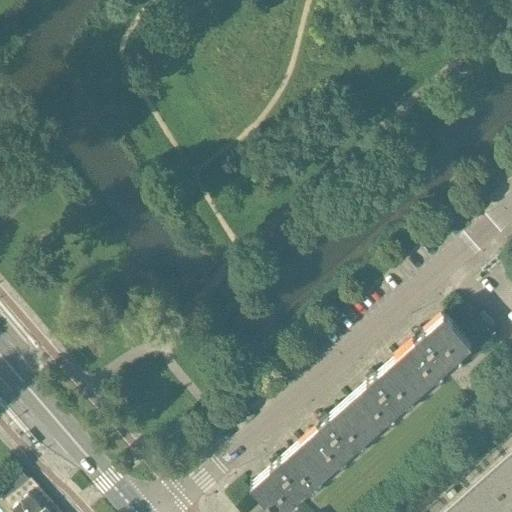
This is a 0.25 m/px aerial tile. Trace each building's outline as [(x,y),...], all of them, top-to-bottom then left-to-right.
[(422,383),(471,340),(443,309),(442,311),(443,312),(424,328),(424,327),(422,328),(420,326),(413,332),(415,334),(413,335),(414,336),(395,353),(422,383)] [(374,426),(422,383),(395,353),(376,370),(375,369),(374,371),(372,369),(365,374),(367,376),(366,378),(347,396),(374,426)] [(325,468),(374,426),(347,396),(328,413),(327,412),(325,413),(323,411),(316,417),(318,419),(317,421),(299,438),(325,468)] [(278,511),(325,468),(299,438),(280,455),(279,454),(277,456),(275,453),(268,460),(270,462),(269,463),(270,464),(252,480),(251,479),(250,480),(265,497),(274,506),(278,511)] [(505,511),(511,506),(511,453),(445,511),(505,511)] [(20,467),(13,473),(21,481),(28,475),(20,467)] [(15,511),(46,511),(29,492),(11,507),(15,511)] [(267,511),(274,506),(265,497),(248,511),(267,511)]
